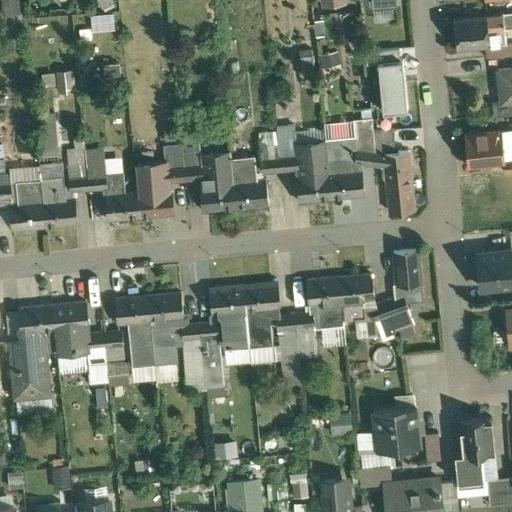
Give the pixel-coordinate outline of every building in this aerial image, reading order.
[(488,13),(455,16),(458,46),(507,42),(505,28),(511,27),(511,10),(488,13)] [(511,67),(498,69),(502,102),(502,104),(511,102),(511,67)] [(70,69),(39,72),(41,91),(72,88),(70,69)] [(511,102),(502,104),(502,102),(493,103),(494,116),(511,114),(511,102)] [(373,118),(357,119),(359,147),(357,161),(358,163),(373,166),(376,152),(374,130),(373,118)] [(296,125),(279,127),(279,135),(278,135),(281,171),(300,169),(296,125)] [(199,126),(181,127),(182,143),(184,153),(184,154),(202,152),(199,126)] [(395,129),(374,130),(376,152),(396,151),(395,129)] [(503,129),(468,133),(471,164),(505,160),(506,160),(506,158),(503,129)] [(278,135),(260,137),(264,173),(281,171),(278,135)] [(351,137),(327,140),(332,198),(364,195),(362,171),(354,171),(351,137)] [(327,140),(304,142),(308,175),(298,176),(300,201),(332,198),(327,140)] [(182,143),(164,145),(166,161),(168,161),(170,182),(186,180),(184,154),(184,153),(182,143)] [(86,146),(70,148),(71,163),(88,162),(86,146)] [(396,151),(376,152),(373,166),(387,168),(391,211),(415,209),(409,150),(396,151)] [(202,152),(184,154),(186,180),(205,179),(204,177),(202,155),(202,152)] [(231,152),(202,155),(204,177),(211,177),(212,185),(234,183),(231,152)] [(258,181),(256,157),(233,159),(232,152),(231,152),(234,183),(237,208),(270,205),(267,180),(258,181)] [(105,155),(88,157),(88,162),(90,187),(107,186),(108,186),(107,176),(105,155)] [(166,161),(137,164),(139,192),(141,215),(142,215),(142,216),(174,213),(172,188),(170,188),(170,182),(168,161),(166,161)] [(71,163),(70,164),(72,189),(90,187),(88,162),(71,163)] [(12,172),(0,172),(0,196),(14,195),(12,172)] [(67,197),(65,175),(43,178),(43,185),(45,199),(44,200),(47,224),(78,221),(76,196),(67,197)] [(125,175),(107,176),(108,186),(107,186),(108,194),(107,194),(110,219),(141,215),(139,192),(127,193),(125,175)] [(43,185),(33,186),(32,178),(19,180),(21,202),(15,203),(15,202),(12,202),(14,228),(47,225),(47,224),(44,200),(45,199),(43,185)] [(212,185),(201,186),(204,211),(237,208),(234,183),(212,185)] [(418,249),(394,251),(397,281),(398,284),(421,281),(418,249)] [(511,251),(479,254),(482,287),(511,283),(511,251)] [(372,274),(339,277),(343,320),(366,318),(364,299),(374,299),(372,274)] [(339,276),(306,279),(308,306),(317,305),(319,327),(344,325),(343,320),(339,277),(339,276)] [(421,281),(398,284),(397,281),(393,282),(395,296),(387,300),(392,312),(390,312),(395,329),(413,321),(404,297),(405,297),(423,296),(421,281)] [(278,283),(245,286),(247,312),(251,347),(274,345),(272,324),(278,324),(277,316),(281,316),(278,283)] [(245,286),(211,290),(214,315),(247,312),(245,286)] [(181,292),(148,295),(155,362),(155,364),(177,362),(175,345),(182,344),(181,324),(184,324),(181,292)] [(148,295),(115,298),(117,324),(128,322),(132,365),(155,362),(148,295)] [(387,300),(370,308),(381,339),(394,336),(395,336),(393,330),(395,329),(390,312),(392,312),(387,300)] [(87,301),(54,304),(58,350),(59,350),(87,347),(89,347),(88,333),(88,326),(89,326),(87,301)] [(54,304),(22,307),(25,337),(8,338),(8,339),(14,397),(51,394),(47,352),(58,350),(54,304)] [(313,310),(296,312),(296,314),(300,357),(318,355),(313,310)] [(281,316),(277,316),(278,324),(282,369),(301,367),(300,357),(296,314),(281,316)] [(217,321),(199,323),(205,385),(223,383),(217,321)] [(184,324),(181,324),(182,344),(187,392),(206,390),(205,385),(199,323),(184,324)] [(122,330),(105,331),(107,361),(124,359),(122,330)] [(88,333),(89,347),(87,347),(89,368),(90,382),(109,380),(107,361),(105,331),(88,333)] [(395,336),(394,336),(397,351),(419,346),(416,331),(395,336)] [(8,339),(0,340),(0,375),(11,374),(8,339)] [(87,347),(59,350),(60,371),(89,368),(87,347)] [(417,405),(374,409),(379,450),(421,446),(417,405)] [(328,431),(350,430),(349,411),(327,413),(328,431)] [(492,416),(454,419),(456,440),(462,440),(463,450),(456,450),(459,481),(485,478),(482,452),(496,451),(492,416)] [(439,431),(426,432),(429,459),(442,458),(439,431)] [(212,441),(213,456),(235,454),(234,440),(212,441)] [(511,475),(488,478),(490,504),(511,501),(511,475)] [(419,479),(385,482),(387,511),(443,511),(440,477),(426,478),(426,480),(419,480),(419,479)] [(337,478),(324,479),(327,511),(351,511),(351,507),(349,486),(338,487),(337,478)] [(262,511),(259,479),(230,481),(233,511),(262,511)] [(82,488),(82,497),(104,497),(103,488),(82,488)] [(110,511),(109,500),(74,504),(74,511),(110,511)]
